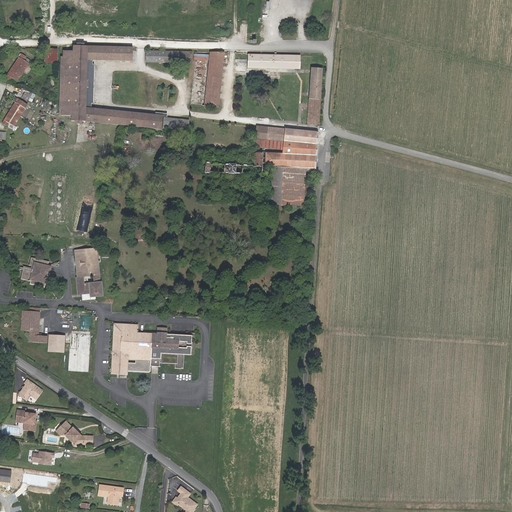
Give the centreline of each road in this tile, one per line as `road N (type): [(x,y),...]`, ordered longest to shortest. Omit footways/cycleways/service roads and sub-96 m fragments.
road 1 (tertiary): [(0,344),(149,447)]
road 2 (unknown): [(103,308),(100,373),(153,410),(149,447)]
road 3 (unknown): [(203,384),(202,328),(103,308)]
